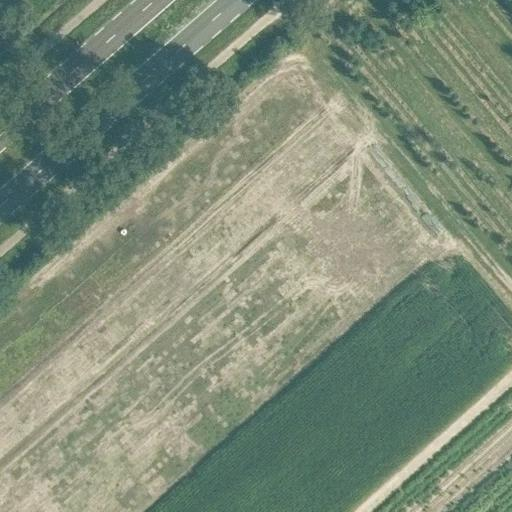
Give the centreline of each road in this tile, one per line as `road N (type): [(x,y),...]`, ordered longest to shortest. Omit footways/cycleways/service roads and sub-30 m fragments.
road 1 (primary): [(0,207),(238,0)]
road 2 (primary): [(160,0),(0,138)]
